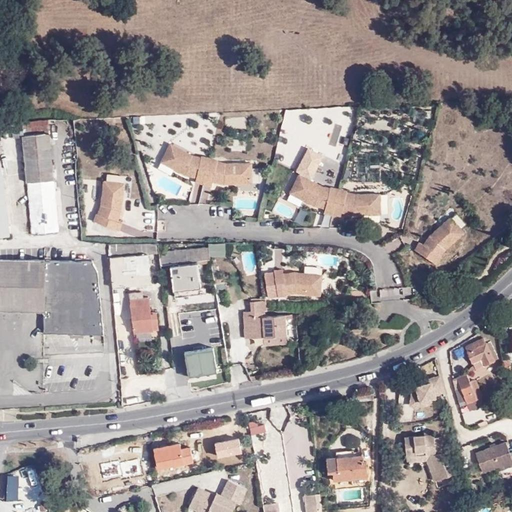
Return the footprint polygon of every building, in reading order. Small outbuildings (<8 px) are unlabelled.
[(50,125),(24,128),(33,235),(58,234),(50,125)] [(157,157),(162,159),(172,141),(166,138),(157,157)] [(204,182),(210,155),(203,154),(202,155),(194,153),(172,141),(162,159),(186,172),(197,175),(196,180),(204,182)] [(210,155),(204,182),(213,183),(214,179),(225,182),(245,181),(253,181),(253,165),(253,161),(227,161),(219,159),(219,157),(210,155)] [(0,238),(8,238),(1,161),(0,161),(0,238)] [(253,165),(253,181),(245,181),(246,189),(260,188),(259,165),(253,165)] [(285,188),(291,191),(300,173),(295,170),(285,188)] [(105,178),(125,181),(123,197),(130,198),(133,176),(105,172),(105,178)] [(333,213),(339,187),(331,185),(330,187),(323,185),(300,173),(291,191),(315,204),(326,206),(325,211),(333,213)] [(95,219),(119,230),(122,221),(118,219),(122,208),(123,197),(125,181),(105,178),(102,204),(99,212),(98,212),(95,219)] [(339,187),(333,213),(341,215),(342,211),(353,213),(374,213),(382,212),(381,196),(381,192),(356,192),(348,190),(348,189),(339,187)] [(239,195),(237,208),(259,212),(261,199),(239,195)] [(381,196),(382,212),(374,213),(374,220),(388,220),(388,196),(381,196)] [(440,225),(451,215),(459,224),(464,219),(452,205),(435,220),(440,225)] [(440,225),(430,234),(424,243),(420,240),(416,247),(437,262),(446,247),(465,231),(459,224),(451,215),(440,225)] [(133,245),(109,245),(112,288),(151,283),(148,255),(134,256),(133,245)] [(158,245),(149,245),(151,258),(160,257),(159,253),(158,245)] [(224,256),(224,245),(209,245),(209,246),(211,257),(224,256)] [(211,261),(211,257),(209,246),(159,253),(160,257),(161,266),(176,265),(176,267),(172,268),(175,298),(200,296),(197,266),(188,266),(188,263),(211,261)] [(97,266),(91,262),(46,261),(0,261),(0,310),(46,311),(46,334),(103,334),(97,266)] [(307,272),(323,273),(321,288),(328,288),(331,267),(308,264),(307,272)] [(307,272),(295,270),(284,272),(283,267),(275,268),(279,294),(296,291),(320,294),(321,288),(323,273),(307,272)] [(141,299),(140,291),(128,292),(134,333),(153,331),(152,327),(157,326),(156,316),(151,316),(148,298),(141,299)] [(250,311),(247,312),(248,336),(264,335),(287,334),(287,314),(267,314),(267,310),(265,300),(250,301),(250,311)] [(493,362),(500,359),(489,335),(483,339),(493,362)] [(477,370),(493,362),(483,339),(466,347),(477,370)] [(213,348),(185,352),(188,378),(197,376),(197,373),(207,371),(207,374),(217,372),(213,348)] [(446,398),(439,375),(429,378),(431,385),(427,387),(426,383),(415,386),(411,387),(413,391),(407,393),(407,406),(420,406),(421,401),(431,401),(436,401),(436,398),(446,398)] [(474,381),(469,383),(466,375),(456,378),(465,404),(481,398),(474,381)] [(482,406),(468,416),(474,425),(488,416),(482,406)] [(258,421),(251,423),(253,431),(267,428),(266,420),(258,421)] [(435,471),(430,473),(433,482),(452,474),(445,453),(444,439),(436,439),(436,436),(404,439),(405,457),(429,456),(435,471)] [(234,441),(238,461),(250,458),(244,438),(234,441)] [(182,444),(155,450),(159,464),(157,464),(159,470),(197,461),(194,448),(183,450),(182,444)] [(511,453),(511,454),(507,444),(477,455),(483,473),(499,467),(511,462),(511,453)] [(333,474),(333,481),(367,479),(366,462),(362,462),(362,455),(353,456),(336,458),(326,459),(327,474),(333,474)] [(425,462),(430,473),(435,471),(429,456),(405,457),(406,463),(425,462)] [(511,462),(499,467),(501,471),(511,467),(511,462)] [(38,465),(24,466),(26,488),(39,487),(38,465)] [(18,500),(20,475),(9,473),(6,499),(18,500)] [(299,491),(298,473),(290,474),(291,491),(299,491)] [(230,511),(235,501),(239,503),(246,487),(228,479),(221,494),(216,492),(215,494),(197,487),(189,506),(202,511),(230,511)] [(322,511),(321,493),(305,496),(306,511),(322,511)] [(266,511),(280,510),(278,502),(265,504),(266,511)]
